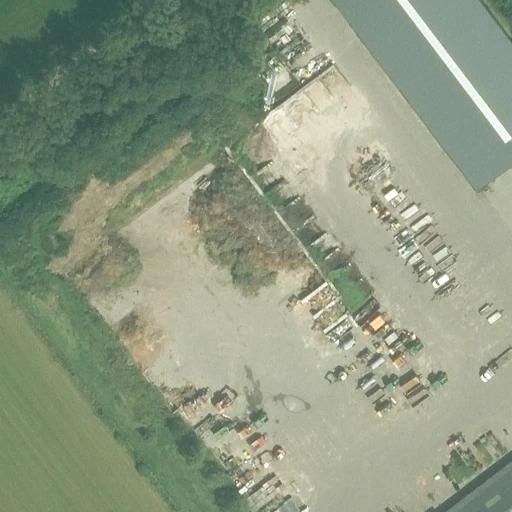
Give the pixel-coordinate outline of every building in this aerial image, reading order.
[(511,43),(479,0),(338,0),(484,193),(511,172),(511,43)] [(360,123),(368,118),(359,101),(350,105),(360,123)] [(309,235),(315,251),(333,244),(327,228),(309,235)] [(237,377),(240,399),(249,398),(247,376),(237,377)] [(511,511),(511,460),(444,511),(511,511)] [(261,486),(249,491),(254,503),(266,498),(261,486)]
